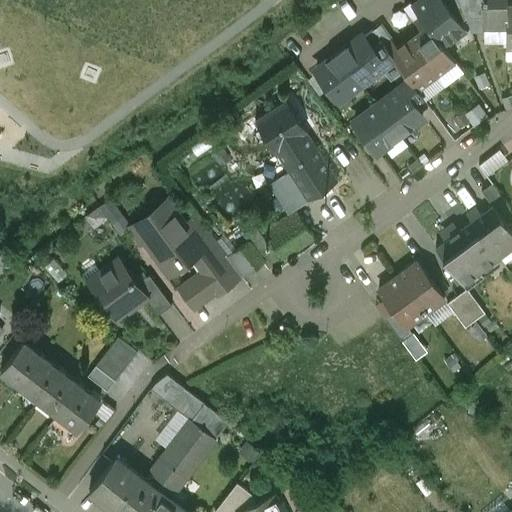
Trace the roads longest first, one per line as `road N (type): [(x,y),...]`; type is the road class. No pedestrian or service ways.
road 1 (residential): [(511,124),(325,249)]
road 2 (residential): [(276,284),(299,315),(327,318),(346,306),(349,283),(325,249)]
road 3 (residential): [(276,284),(168,359)]
